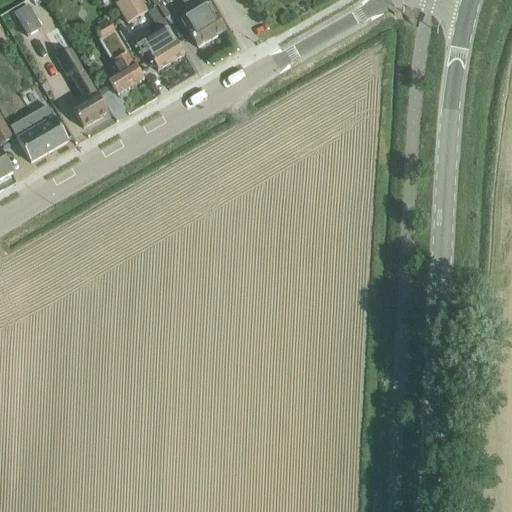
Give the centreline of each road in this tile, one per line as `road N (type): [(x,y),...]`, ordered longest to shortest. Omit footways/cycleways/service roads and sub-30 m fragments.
road 1 (tertiary): [(424,511),(441,176),(469,0)]
road 2 (tertiary): [(0,222),(393,0)]
